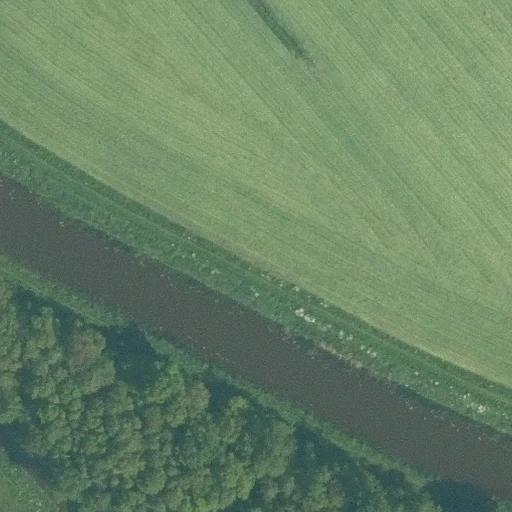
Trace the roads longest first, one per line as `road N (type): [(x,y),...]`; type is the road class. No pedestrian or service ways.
road 1 (track): [(511,403),(343,327),(0,143)]
road 2 (track): [(0,399),(100,511)]
